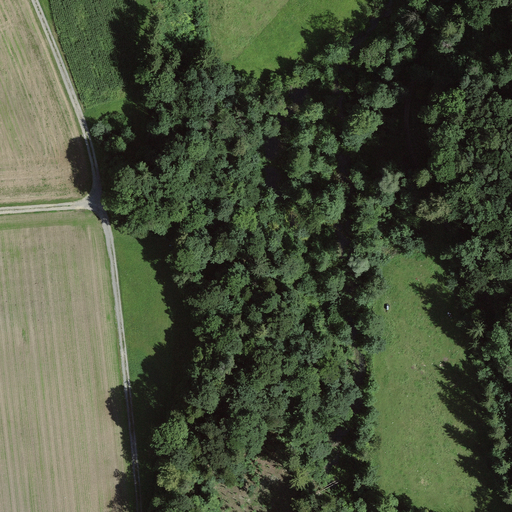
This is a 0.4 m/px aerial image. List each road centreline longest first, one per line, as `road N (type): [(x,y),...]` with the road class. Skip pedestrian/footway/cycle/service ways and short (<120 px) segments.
road 1 (track): [(31,0),(70,92),(101,205),(137,511)]
road 2 (track): [(511,350),(475,270),(421,187),(408,126),(434,0)]
